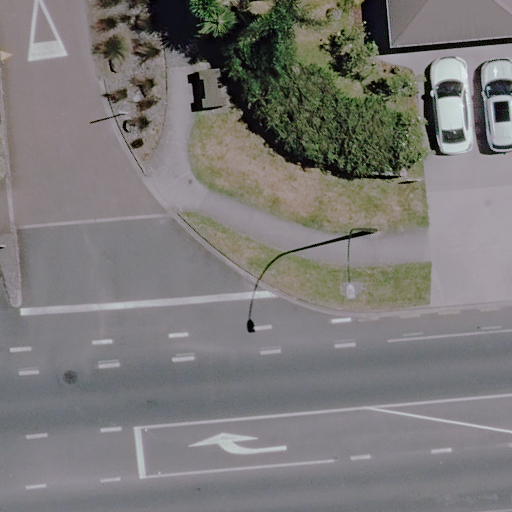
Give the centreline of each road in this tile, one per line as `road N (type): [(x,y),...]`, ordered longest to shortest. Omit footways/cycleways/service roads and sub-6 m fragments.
road 1 (secondary): [(29,441),(369,411),(511,413)]
road 2 (residential): [(29,441),(0,212)]
